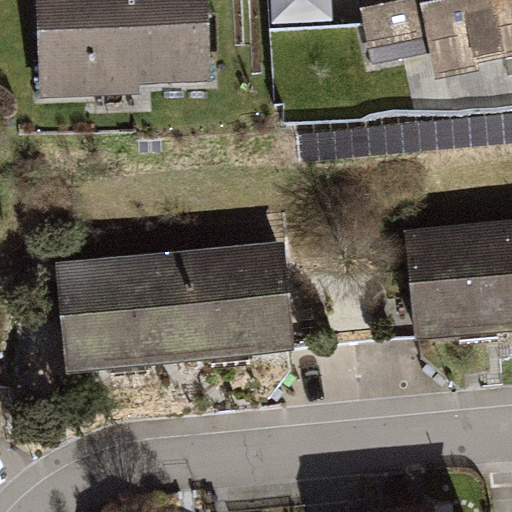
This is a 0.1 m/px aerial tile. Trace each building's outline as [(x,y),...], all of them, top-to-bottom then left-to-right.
[(202,0),(35,0),(40,96),(207,88),(202,0)] [(336,28),(335,0),(272,0),(273,27),(336,28)] [(511,69),(511,62),(498,0),(355,0),(371,67),(434,54),(441,85),(511,69)] [(511,0),(498,0),(511,62),(511,0)] [(511,241),(405,251),(416,363),(511,354),(511,241)] [(286,242),(64,262),(73,368),(296,348),(286,242)]
